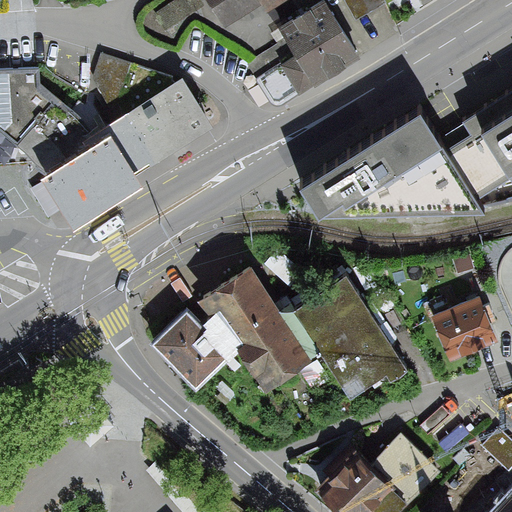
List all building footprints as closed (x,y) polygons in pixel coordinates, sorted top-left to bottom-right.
[(205,2),(203,0),(172,0),(155,12),(166,28),(205,2)] [(261,0),(210,0),(225,23),(261,0)] [(325,0),(322,0),(283,25),(291,37),(252,62),(277,101),(338,63),(357,51),(325,0)] [(383,0),(348,0),(357,15),(383,0)] [(200,134),(212,127),(183,79),(101,51),(94,75),(109,111),(104,114),(112,126),(140,170),(145,167),(200,134)] [(112,126),(103,131),(41,84),(40,69),(0,69),(0,129),(18,146),(41,168),(47,176),(42,180),(59,204),(74,230),(143,188),(134,174),(140,170),(112,126)] [(511,81),(462,113),(470,125),(449,138),(441,126),(421,94),(382,118),(298,171),(307,186),(320,208),(368,214),(461,210),(511,198),(511,81)] [(470,125),(462,113),(441,126),(449,138),(470,125)] [(277,245),(265,259),(291,283),(304,268),(277,245)] [(168,320),(153,335),(177,359),(198,380),(234,345),(239,340),(267,382),(293,366),(295,364),(320,348),(350,393),(385,370),(390,377),(409,364),(401,353),(346,269),(297,301),(292,296),(287,300),(280,304),(253,262),(223,281),(205,293),(214,307),(208,313),(204,317),(188,301),(168,320)] [(490,292),(435,311),(454,365),(509,346),(490,292)] [(242,363),(232,352),(225,359),(235,369),(242,363)] [(237,391),(223,378),(216,386),(221,390),(230,398),(237,391)] [(230,398),(221,390),(217,395),(226,403),(230,398)] [(116,423),(94,398),(69,420),(91,445),(116,423)] [(161,435),(146,421),(145,450),(154,462),(198,511),(247,511),(244,508),(229,498),(206,485),(193,474),(176,450),(161,435)] [(511,436),(499,424),(482,443),(509,468),(511,465),(511,436)] [(357,434),(317,477),(354,511),(370,511),(378,504),(385,511),(391,511),(439,463),(402,429),(378,454),(357,434)] [(204,511),(158,456),(141,471),(176,511),(204,511)] [(511,511),(511,487),(488,511),(511,511)]
